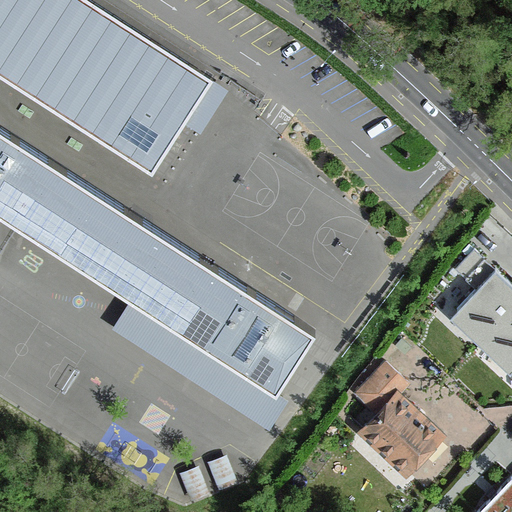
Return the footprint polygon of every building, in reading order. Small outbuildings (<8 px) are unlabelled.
[(0,0),(0,81),(149,178),(209,87),(74,0),(0,0)] [(0,146),(0,227),(273,405),(311,349),(0,146)] [(511,280),(475,248),(457,268),(477,286),(452,314),(511,367),(511,280)] [(442,433),(398,392),(410,380),(385,357),(352,392),(369,407),(351,427),(403,475),(442,433)] [(234,452),(187,462),(193,491),(240,481),(234,452)] [(511,511),(511,475),(477,511),(511,511)]
